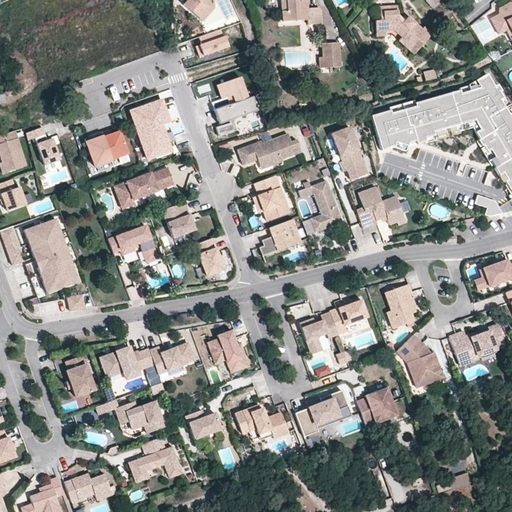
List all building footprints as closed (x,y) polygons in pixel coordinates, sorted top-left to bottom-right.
[(186,0),(186,1),(183,5),(198,18),(204,12),(203,5),(208,0),(186,0)] [(213,8),(212,0),(208,0),(203,5),(204,12),(198,18),(201,21),(213,8)] [(307,8),(306,2),(307,2),(307,0),(286,0),(287,10),(281,11),(282,22),(300,20),(299,16),(306,16),(306,20),(307,25),(320,24),(319,8),(307,8)] [(441,0),(440,0),(424,0),(432,8),(441,0)] [(511,3),(510,3),(499,8),(499,14),(494,16),(498,23),(505,20),(511,32),(511,35),(509,37),(511,41),(511,3)] [(431,34),(423,27),(421,29),(407,16),(401,23),(398,20),(397,6),(379,7),(380,20),(374,21),(375,31),(385,31),(394,30),(401,37),(398,41),(413,54),(431,34)] [(511,35),(511,32),(505,20),(498,23),(494,16),(490,18),(498,34),(506,30),(509,37),(511,35)] [(228,47),(224,36),(223,37),(220,30),(199,37),(201,44),(195,46),(199,57),(228,47)] [(340,67),(338,42),(322,43),(322,57),(319,57),(319,68),(340,67)] [(435,78),(433,70),(422,72),(424,81),(435,78)] [(388,110),(371,115),(380,150),(392,147),(394,142),(406,145),(407,142),(414,140),(415,144),(424,142),(423,138),(433,135),(432,131),(474,120),(479,129),(474,132),(478,139),(476,140),(480,146),(482,145),(482,147),(485,151),(488,150),(492,157),(487,160),(496,175),(501,173),(505,180),(502,181),(509,194),(511,192),(511,121),(511,113),(511,112),(508,114),(499,101),(503,98),(499,92),(501,91),(497,84),(494,86),(487,73),(475,80),(480,87),(459,93),(458,91),(414,103),(414,106),(389,113),(388,110)] [(247,98),(240,77),(216,85),(222,99),(228,97),(230,104),(247,98)] [(480,87),(475,80),(467,85),(468,86),(458,89),(458,91),(459,93),(480,87)] [(257,109),(252,96),(247,98),(230,104),(214,110),(219,124),(228,120),(229,123),(216,127),(219,135),(236,130),(232,119),(257,109)] [(511,107),(505,97),(503,98),(499,101),(508,114),(511,112),(511,111),(511,107)] [(162,100),(130,111),(147,160),(171,151),(164,132),(164,125),(170,123),(162,100)] [(414,106),(414,103),(413,100),(387,108),(388,110),(389,113),(414,106)] [(62,120),(59,109),(51,111),(55,122),(62,120)] [(423,138),(424,142),(471,128),(474,132),(479,129),(474,120),(432,131),(433,135),(423,138)] [(59,160),(52,139),(46,141),(42,127),(25,133),(27,141),(34,138),(44,165),(59,160)] [(367,174),(349,127),(331,134),(341,161),(338,162),(342,172),(346,170),(350,180),(367,174)] [(128,154),(119,131),(111,134),(109,130),(102,133),(111,160),(128,154)] [(26,166),(15,131),(0,135),(0,158),(1,162),(0,162),(0,168),(1,173),(26,166)] [(111,160),(102,133),(84,139),(94,166),(111,160)] [(301,152),(296,140),(290,142),(287,133),(262,143),(252,147),(251,144),(236,150),(242,165),(257,160),(258,163),(267,159),(269,166),(282,161),(281,159),(301,152)] [(394,142),(392,147),(404,151),(406,145),(394,142)] [(482,147),(479,149),(486,161),(487,160),(492,157),(488,150),(485,151),(482,147)] [(260,170),(269,166),(267,159),(258,163),(260,170)] [(133,200),(174,185),(167,168),(150,174),(150,172),(113,186),(118,200),(130,195),(132,200),(133,200)] [(280,187),(275,175),(271,177),(275,189),(280,187)] [(289,212),(280,187),(275,189),(271,177),(253,184),(258,195),(256,196),(262,212),(266,221),(289,212)] [(25,204),(19,187),(14,188),(11,179),(0,183),(0,193),(6,211),(25,204)] [(341,222),(326,180),(310,186),(313,194),(320,215),(309,219),(314,232),(341,222)] [(313,194),(310,186),(304,189),(297,191),(300,199),(313,194)] [(404,219),(396,196),(381,201),(375,187),(357,193),(362,207),(355,210),(362,229),(377,224),(376,221),(382,218),(386,217),(387,219),(389,225),(396,222),(404,219)] [(134,204),(133,200),(132,200),(130,195),(118,200),(122,209),(134,204)] [(262,212),(256,196),(252,197),(258,213),(262,212)] [(493,201),(477,196),(474,204),(487,208),(484,215),(490,216),(501,213),(493,201)] [(194,230),(184,202),(162,210),(172,238),(194,230)] [(78,282),(55,218),(23,230),(45,293),(78,282)] [(300,242),(292,219),(269,228),(272,236),(261,240),(263,246),(259,248),(262,256),(300,242)] [(157,258),(145,225),(108,240),(112,253),(120,250),(122,255),(133,251),(132,250),(131,246),(138,243),(140,247),(146,263),(157,258)] [(25,261),(13,229),(0,233),(12,266),(25,261)] [(224,270),(215,247),(215,248),(211,238),(196,244),(199,253),(197,254),(205,277),(224,270)] [(511,263),(508,265),(506,260),(482,269),(488,287),(511,278),(511,263)] [(488,287),(482,269),(478,270),(480,277),(472,280),(476,291),(488,287)] [(414,307),(408,293),(411,292),(408,284),(384,293),(390,310),(396,327),(414,321),(411,314),(409,309),(414,307)] [(85,309),(82,295),(67,297),(70,311),(85,309)] [(39,304),(37,297),(29,300),(31,305),(39,304)] [(367,317),(361,299),(352,302),(345,305),(329,311),(329,312),(337,335),(346,331),(344,326),(367,317)] [(396,327),(390,310),(386,312),(392,329),(396,327)] [(337,335),(329,312),(320,315),(321,320),(314,323),(309,324),(308,320),(299,323),(310,355),(322,351),(317,337),(326,333),(328,338),(337,335)] [(505,344),(497,325),(465,337),(464,332),(448,338),(454,353),(462,351),(466,363),(478,358),(477,356),(495,349),(495,348),(505,344)] [(245,356),(242,347),(237,349),(236,345),(231,330),(216,335),(217,339),(206,342),(213,361),(224,358),(225,360),(228,368),(242,362),(241,358),(245,356)] [(442,374),(433,352),(430,354),(413,335),(395,351),(406,362),(416,388),(429,383),(428,379),(442,374)] [(193,360),(187,344),(161,353),(158,347),(149,351),(154,364),(157,374),(166,370),(168,375),(183,369),(182,365),(193,360)] [(154,364),(149,351),(148,349),(138,352),(138,351),(131,353),(128,347),(99,358),(106,378),(122,372),(125,379),(138,374),(137,370),(154,364)] [(466,363),(462,351),(454,353),(459,365),(466,363)] [(347,362),(343,352),(336,355),(339,365),(347,362)] [(95,390),(82,355),(65,361),(68,370),(65,371),(68,380),(71,389),(74,397),(95,390)] [(230,373),(249,367),(245,356),(241,358),(242,362),(228,368),(230,373)] [(330,374),(327,366),(316,370),(318,378),(330,374)] [(168,375),(166,370),(157,374),(159,378),(168,375)] [(156,374),(148,377),(150,385),(159,382),(156,374)] [(429,383),(443,377),(442,374),(428,379),(429,383)] [(115,400),(110,387),(102,390),(107,403),(115,400)] [(397,416),(386,387),(364,395),(365,398),(356,401),(365,424),(374,421),(374,424),(397,416)] [(351,416),(341,390),(319,398),(321,403),(294,413),(303,437),(318,431),(317,429),(326,425),(324,421),(338,416),(339,420),(351,416)] [(164,427),(154,401),(136,408),(134,401),(118,407),(115,400),(107,403),(95,407),(98,415),(114,409),(120,425),(128,422),(131,430),(143,425),(146,433),(164,427)] [(288,433),(280,412),(266,418),(262,408),(259,409),(250,412),(248,408),(234,414),(241,434),(255,428),(257,434),(270,430),(272,435),(274,439),(288,433)] [(219,427),(214,413),(203,417),(200,418),(197,411),(183,416),(186,424),(188,423),(194,439),(220,429),(219,427)] [(326,425),(339,420),(338,416),(324,421),(326,425)] [(0,462),(15,457),(8,437),(5,438),(2,430),(0,430),(0,462)] [(260,440),(272,435),(270,430),(257,434),(260,440)] [(182,473),(172,447),(165,449),(161,437),(140,445),(145,456),(127,462),(135,483),(148,478),(146,471),(164,465),(168,478),(182,473)] [(112,455),(120,452),(117,446),(110,448),(107,454),(112,455)] [(451,490),(471,483),(467,472),(447,479),(451,490)] [(116,493),(113,486),(109,487),(104,474),(89,479),(87,474),(64,482),(71,502),(94,494),(96,500),(116,493)] [(61,511),(56,497),(63,494),(57,478),(49,481),(50,484),(52,488),(39,493),(29,497),(31,504),(21,508),(22,511),(61,511)] [(39,493),(52,488),(50,484),(38,489),(39,493)]
